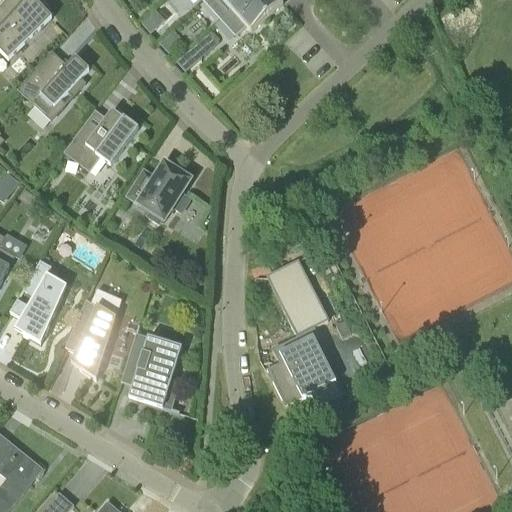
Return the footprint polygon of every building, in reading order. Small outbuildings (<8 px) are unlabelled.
[(26,5),(21,0),(8,0),(0,8),(0,46),(13,60),(51,22),(32,2),(32,1),(31,0),(26,5)] [(204,0),(205,1),(203,4),(204,5),(207,2),(223,20),(220,23),(221,24),(224,21),(238,37),(246,30),(251,36),(283,7),(276,0),(204,0)] [(200,62),(219,45),(210,34),(190,52),(200,62)] [(66,71),(62,68),(62,67),(51,57),(16,95),(50,126),(65,109),(60,104),(67,97),(72,102),(85,88),(80,83),(89,73),(75,61),(66,71)] [(123,122),(112,114),(98,133),(87,125),(64,157),(75,165),(78,162),(90,170),(97,160),(110,170),(138,132),(123,121),(123,122)] [(100,166),(91,176),(102,186),(111,176),(100,166)] [(169,170),(164,167),(151,187),(141,181),(145,175),(144,175),(126,201),(127,202),(128,201),(138,207),(137,209),(150,217),(147,220),(158,228),(161,224),(163,225),(170,214),(171,214),(173,211),(177,214),(185,201),(182,198),(183,195),(190,183),(185,180),(186,179),(170,169),(169,170)] [(0,181),(0,201),(5,205),(20,184),(5,174),(0,181)] [(35,212),(40,204),(26,193),(20,201),(35,212)] [(0,286),(15,261),(0,251),(0,250),(5,242),(0,238),(0,286)] [(298,263),(265,280),(296,341),(329,324),(298,263)] [(40,349),(67,290),(48,279),(52,272),(40,265),(10,316),(29,328),(22,338),(40,349)] [(96,311),(86,304),(65,353),(76,357),(72,365),(81,368),(79,374),(96,384),(109,341),(104,339),(113,319),(97,309),(96,311)] [(132,390),(129,400),(129,402),(179,417),(179,416),(172,414),(180,387),(171,384),(181,352),(137,338),(139,331),(138,330),(121,387),(132,390)] [(274,370),(267,374),(282,403),(298,394),(302,401),(335,385),(313,340),(280,357),(283,365),(274,370)] [(10,511),(43,473),(0,438),(0,478),(6,483),(0,490),(0,511),(10,511)] [(101,511),(70,511),(73,509),(58,496),(44,511),(114,511),(107,506),(101,511)]
